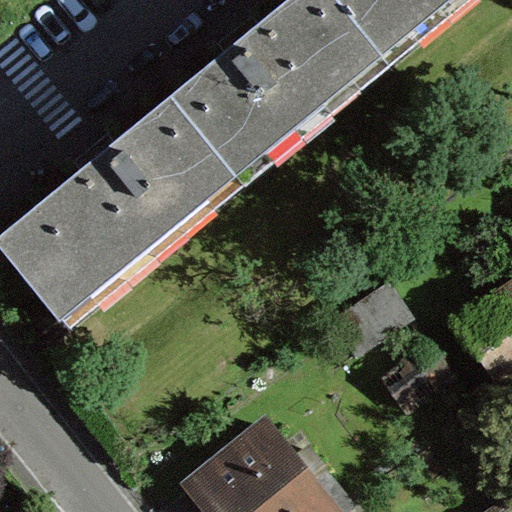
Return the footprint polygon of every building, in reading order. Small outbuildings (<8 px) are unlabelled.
[(345,39),(313,0),(230,0),(208,18),(129,80),(193,158),(345,39)] [(392,0),(313,0),(345,39),(392,0)] [(193,158),(129,80),(39,153),(0,185),(0,279),(18,301),(193,158)] [(390,277),(332,317),(358,354),(416,314),(390,277)] [(511,379),(511,279),(456,318),(503,386),(511,379)] [(217,511),(334,511),(312,484),(327,471),(308,446),(292,459),(264,424),(192,480),(217,511)] [(511,511),(511,500),(494,511),(511,511)]
